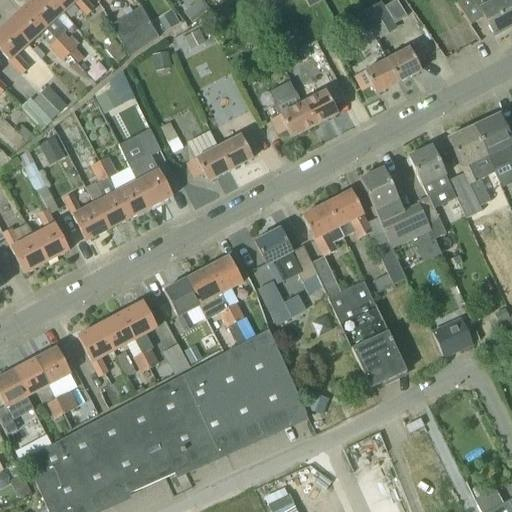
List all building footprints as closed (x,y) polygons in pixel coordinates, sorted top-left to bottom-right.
[(64,13),(51,0),(32,0),(24,8),(45,30),(55,42),(67,55),(75,49),(63,35),(65,33),(55,21),(64,13)] [(93,11),(83,0),(51,0),(64,13),(73,5),(85,18),(93,11)] [(303,0),(308,8),(322,1),(321,0),(303,0)] [(469,26),(470,25),(483,18),(493,37),(511,26),(511,1),(511,0),(493,0),(490,2),(489,0),(462,0),(455,4),(469,26)] [(199,1),(191,7),(199,18),(207,12),(199,1)] [(380,2),(363,13),(362,13),(371,28),(377,38),(379,40),(396,30),(380,2)] [(157,38),(156,38),(139,7),(110,26),(127,58),(157,38)] [(45,30),(24,8),(8,22),(29,45),(45,30)] [(166,32),(179,25),(172,13),(159,20),(166,32)] [(29,45),(8,22),(0,29),(0,53),(20,76),(29,69),(39,61),(26,47),(29,45)] [(283,49),(299,41),(291,24),(274,33),(283,49)] [(190,51),(204,44),(198,31),(184,39),(190,51)] [(256,34),(251,45),(259,49),(264,38),(256,34)] [(60,62),(67,55),(55,42),(47,48),(60,62)] [(126,56),(114,43),(105,51),(116,65),(126,56)] [(384,60),(397,84),(419,72),(415,63),(424,59),(416,44),(384,60)] [(155,72),(170,69),(167,53),(152,57),(155,72)] [(374,96),(397,84),(384,60),(353,77),(361,91),(370,87),(374,96)] [(88,94),(100,115),(133,95),(121,75),(88,94)] [(295,94),(300,104),(313,127),(335,115),(331,107),(340,102),(332,87),(307,100),(302,90),(295,94)] [(46,88),(32,102),(50,122),(65,107),(46,88)] [(50,122),(32,102),(29,99),(19,109),(41,132),(51,123),(50,122)] [(290,139),(313,127),(300,104),(269,120),(276,135),(285,130),(290,139)] [(149,131),(139,111),(128,117),(138,137),(149,131)] [(473,127),(491,170),(492,171),(508,163),(511,171),(511,146),(511,145),(497,116),(473,127)] [(160,129),(167,144),(173,155),(183,150),(177,138),(170,124),(160,129)] [(17,134),(27,143),(33,137),(23,127),(17,134)] [(463,175),(447,182),(449,188),(464,220),(481,212),(479,208),(490,203),(484,190),(479,192),(474,183),(480,181),(478,176),(491,170),(473,127),(446,140),(463,175)] [(216,148),(228,171),(251,160),(246,151),(255,146),(247,131),(216,148)] [(187,156),(211,146),(205,133),(181,143),(187,156)] [(48,168),(63,160),(52,139),(37,147),(48,168)] [(422,186),(428,198),(449,188),(447,182),(430,147),(406,158),(420,187),(422,186)] [(206,183),(228,171),(216,148),(200,156),(185,164),(192,179),(201,174),(206,183)] [(45,188),(27,153),(18,160),(35,193),(45,188)] [(124,161),(134,182),(149,209),(171,198),(156,170),(149,155),(138,159),(136,155),(124,161)] [(106,158),(97,163),(106,180),(115,176),(106,158)] [(106,231),(127,220),(113,193),(106,180),(97,163),(88,168),(96,184),(94,185),(101,199),(92,204),(106,231)] [(397,202),(382,170),(358,180),(389,246),(392,252),(405,247),(431,235),(418,207),(403,213),(397,202)] [(113,193),(127,220),(149,209),(134,182),(113,193)] [(371,234),(350,192),(324,206),(341,240),(353,234),(356,241),(371,234)] [(62,200),(84,243),(106,231),(92,204),(79,211),(70,195),(62,200)] [(445,235),(428,198),(416,203),(418,207),(431,235),(433,240),(445,235)] [(324,206),(300,218),(321,259),(336,252),(332,244),(341,240),(324,206)] [(45,263),(67,252),(45,211),(44,212),(36,216),(43,230),(30,236),(45,263)] [(10,230),(2,234),(23,275),(45,263),(30,236),(25,225),(12,232),(10,230)] [(321,289),(318,282),(315,277),(301,247),(290,254),(277,230),(252,243),(271,279),(275,286),(286,280),(277,262),(290,255),(299,273),(295,275),(306,296),(321,289)] [(417,263),(435,258),(430,243),(413,248),(417,263)] [(376,253),(392,287),(405,281),(392,252),(389,246),(376,253)] [(205,269),(226,311),(235,306),(227,292),(241,285),(227,258),(205,269)] [(226,311),(205,269),(184,280),(198,307),(206,303),(215,319),(218,317),(225,332),(235,327),(226,311)] [(318,282),(321,289),(326,300),(338,294),(330,276),(318,282)] [(271,279),(256,288),(276,325),(304,309),(296,294),(283,301),(275,286),(271,279)] [(184,280),(162,292),(183,333),(193,329),(185,315),(198,307),(184,280)] [(363,282),(338,294),(326,300),(336,321),(353,313),(355,316),(374,307),(363,282)] [(157,365),(149,350),(152,349),(145,336),(155,331),(141,303),(119,315),(133,342),(140,355),(148,370),(157,365)] [(226,311),(235,327),(243,322),(235,306),(226,311)] [(112,354),(124,347),(133,342),(119,315),(97,326),(112,354)] [(97,326),(76,337),(98,379),(106,374),(100,360),(112,354),(97,326)] [(266,331),(251,339),(181,377),(216,455),(305,415),(266,331)] [(404,373),(386,333),(350,349),(368,389),(386,381),(404,373)] [(449,333),(436,337),(441,357),(455,353),(449,333)] [(161,353),(173,375),(174,377),(189,369),(176,345),(161,353)] [(194,347),(183,352),(191,365),(201,360),(194,347)] [(55,349),(33,360),(48,388),(69,376),(55,349)] [(125,377),(135,372),(125,353),(115,358),(125,377)] [(140,355),(131,360),(139,375),(148,370),(140,355)] [(48,388),(33,360),(12,371),(27,399),(48,388)] [(12,371),(0,377),(0,402),(11,424),(21,420),(14,406),(27,399),(12,371)] [(130,493),(216,455),(181,377),(98,421),(130,493)] [(328,400),(312,394),(305,410),(322,416),(328,400)] [(63,396),(54,400),(62,416),(71,411),(63,396)] [(62,416),(54,400),(45,405),(53,420),(62,416)] [(87,511),(130,493),(98,421),(50,446),(42,451),(23,461),(46,511),(87,511)] [(37,441),(42,451),(50,446),(45,437),(37,441)] [(18,499),(30,493),(22,476),(9,482),(18,499)] [(399,511),(392,488),(368,495),(373,511),(399,511)] [(511,511),(511,500),(502,506),(496,495),(475,506),(478,511),(511,511)]
